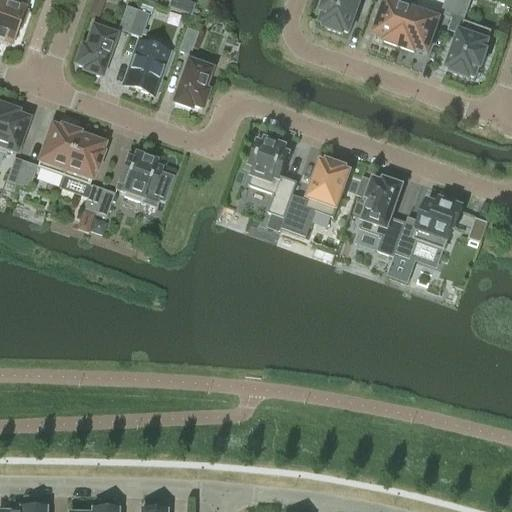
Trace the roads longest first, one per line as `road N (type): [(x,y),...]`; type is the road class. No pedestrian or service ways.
road 1 (residential): [(43,90),(206,145),(237,105),(511,193)]
road 2 (residential): [(493,118),(280,44),(296,0)]
road 3 (residential): [(223,495),(0,487)]
road 4 (residential): [(366,511),(223,495)]
